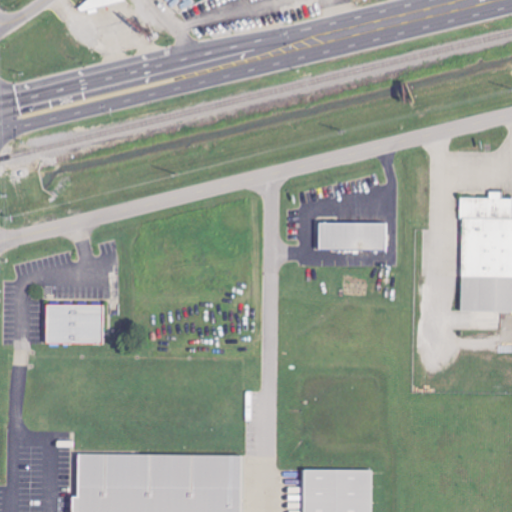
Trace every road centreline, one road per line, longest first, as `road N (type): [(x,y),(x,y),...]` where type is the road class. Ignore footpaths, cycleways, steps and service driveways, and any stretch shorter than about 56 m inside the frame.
road 1 (residential): [(0,240),(511,114)]
road 2 (primary): [(0,118),(481,0)]
